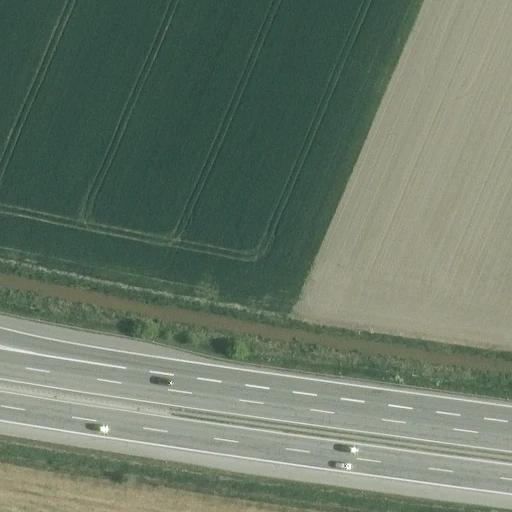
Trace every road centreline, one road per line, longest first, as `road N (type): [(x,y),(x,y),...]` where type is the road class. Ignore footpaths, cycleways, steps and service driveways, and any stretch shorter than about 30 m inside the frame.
road 1 (motorway): [(133,390),(0,335)]
road 2 (motorway): [(133,390),(0,365)]
